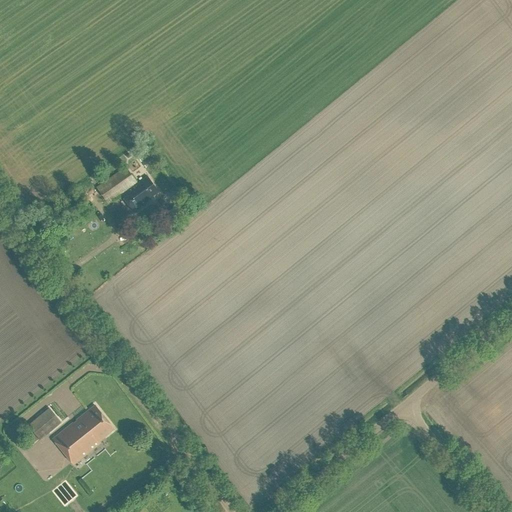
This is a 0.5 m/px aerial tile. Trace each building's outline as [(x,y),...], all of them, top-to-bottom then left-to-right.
[(126,167),(96,187),(107,202),(131,186),(132,187),(121,194),(133,211),(147,201),(146,199),(158,191),(148,176),(134,185),(133,184),(136,182),(126,167)] [(165,201),(161,196),(156,200),(160,205),(165,201)] [(171,224),(190,212),(183,201),(164,213),(171,224)] [(105,437),(104,436),(113,428),(93,404),(52,437),(73,464),(99,442),(99,441),(105,437)] [(61,421),(50,408),(28,425),(40,439),(61,421)]
